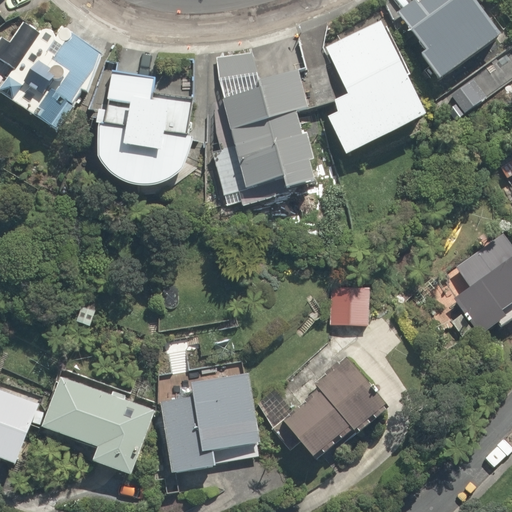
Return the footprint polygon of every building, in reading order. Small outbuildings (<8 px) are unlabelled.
[(497,35),(469,0),(384,0),(381,3),(423,54),(415,61),(434,85),(497,35)] [(347,97),(329,106),(335,117),(322,124),(342,163),(428,119),(376,18),(321,46),(347,97)] [(39,29),(35,36),(22,28),(11,46),(2,41),(0,45),(0,66),(13,74),(4,89),(17,96),(9,110),(58,139),(107,55),(62,28),(55,39),(39,29)] [(227,134),(241,193),(273,186),(276,198),(308,191),(292,118),(305,115),(296,74),(307,71),(300,40),(210,61),(227,134)] [(184,171),(185,168),(190,108),(149,105),(151,78),(112,75),(109,108),(97,107),(93,161),(95,164),(96,167),(98,169),(100,172),(102,175),(104,177),(106,179),(109,181),(111,183),(114,185),(117,187),(120,188),(123,189),(126,190),(129,191),(132,192),(136,192),(139,193),(142,193),(145,193),(149,192),(152,192),(155,191),(158,190),(161,189),(164,187),(167,186),(170,184),(172,182),(175,180),(177,178),(179,176),(182,173),(184,171)] [(511,324),(511,256),(506,247),(490,257),(486,250),(454,269),(466,290),(450,300),(474,341),(498,326),(501,331),(511,324)] [(332,298),(331,329),(367,330),(368,298),(332,298)] [(185,340),(161,343),(164,376),(188,374),(185,340)] [(317,383),(307,369),(277,391),(293,413),(276,425),(309,469),(380,416),(342,365),(317,383)] [(155,407),(166,482),(208,475),(205,455),(260,447),(248,370),(191,378),(195,402),(155,407)] [(126,404),(128,398),(108,391),(106,397),(57,380),(39,432),(93,450),(88,465),(129,479),(152,413),(126,404)] [(39,400),(0,387),(0,467),(14,473),(39,400)] [(261,489),(252,475),(222,495),(231,508),(261,489)]
